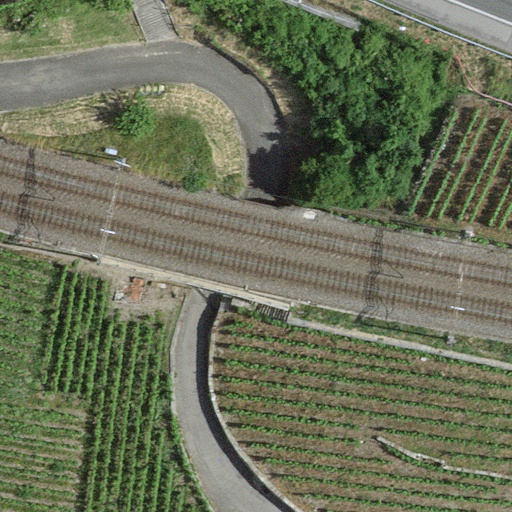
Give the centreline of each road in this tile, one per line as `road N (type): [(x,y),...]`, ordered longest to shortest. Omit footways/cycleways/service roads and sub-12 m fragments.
road 1 (track): [(257,511),(207,452),(197,417),(193,336),(205,299)]
road 2 (track): [(167,58),(202,63),(248,92),(267,149),(258,201)]
road 3 (track): [(0,88),(167,58)]
